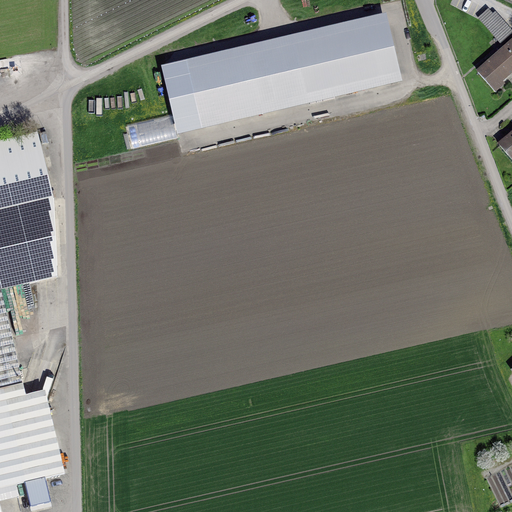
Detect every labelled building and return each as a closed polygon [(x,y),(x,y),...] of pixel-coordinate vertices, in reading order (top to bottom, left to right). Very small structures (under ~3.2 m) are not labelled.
[(488,10),(479,18),(500,42),(511,33),(496,14),(493,16),(488,10)] [(398,74),(386,26),(188,72),(200,121),(398,74)] [(495,93),(511,78),(511,42),(477,73),(495,93)] [(511,159),(511,133),(499,145),(511,159)] [(53,199),(38,134),(0,143),(0,287),(1,291),(58,277),(53,199)] [(0,511),(0,489),(24,483),(30,508),(51,504),(45,479),(65,474),(48,403),(28,408),(1,291),(0,287),(0,511)]
